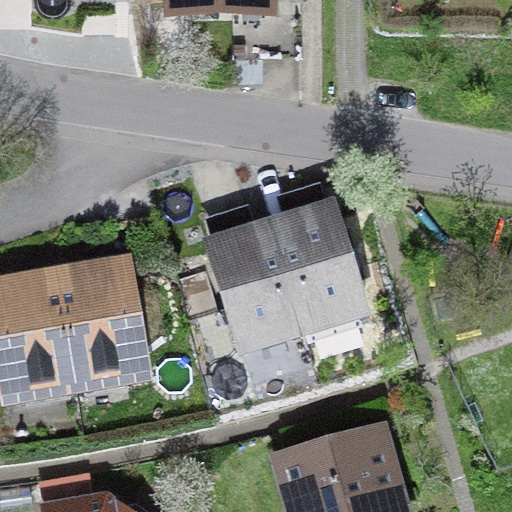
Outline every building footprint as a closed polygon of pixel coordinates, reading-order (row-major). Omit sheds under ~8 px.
[(278,0),(167,0),(168,22),(279,19),(278,0)] [(279,217),(318,339),(384,317),(344,196),(279,217)] [(318,339),(279,217),(207,240),(246,362),(318,339)] [(61,276),(84,401),(162,387),(139,261),(61,276)] [(84,401),(61,276),(0,286),(0,365),(9,415),(84,401)] [(279,461),(293,511),(414,511),(390,428),(279,461)] [(125,511),(110,502),(55,511),(125,511)]
